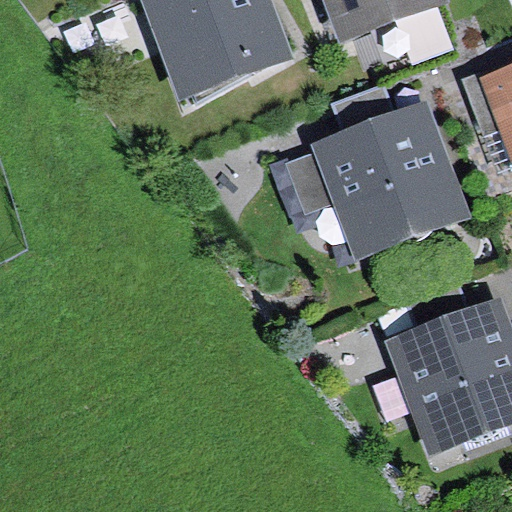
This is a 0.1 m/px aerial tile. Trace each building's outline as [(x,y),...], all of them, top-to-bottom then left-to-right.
[(152,0),(174,58),(191,52),(209,99),(246,79),(243,70),(276,57),(253,0),(152,0)] [(399,10),(404,0),(331,0),(343,31),(399,10)] [(467,85),(486,138),(510,129),(511,134),(511,85),(499,91),(493,76),(467,85)] [(417,122),(328,155),(361,244),(450,211),(417,122)] [(402,352),(435,441),(511,411),(511,375),(491,318),(402,352)]
